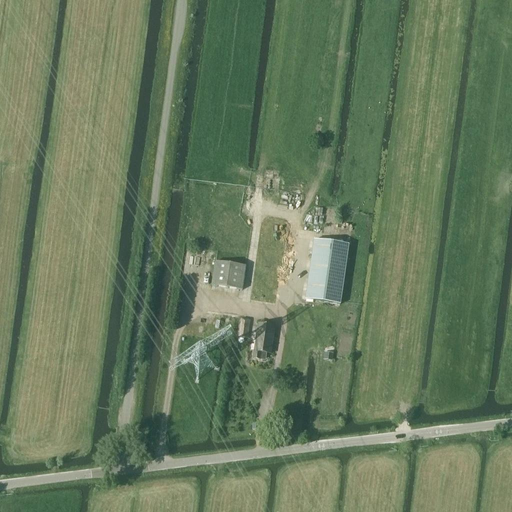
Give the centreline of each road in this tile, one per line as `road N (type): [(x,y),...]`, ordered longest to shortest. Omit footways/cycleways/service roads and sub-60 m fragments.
road 1 (unclassified): [(124,470),(123,426),(180,0)]
road 2 (unclassified): [(124,470),(511,421)]
road 3 (unclassified): [(0,486),(124,470)]
